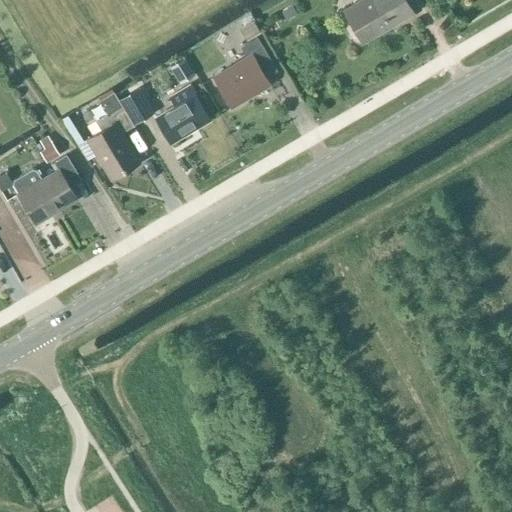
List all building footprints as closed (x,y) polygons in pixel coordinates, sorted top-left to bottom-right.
[(362,0),(344,11),(362,41),(413,11),(405,0),(362,0)] [(260,32),(254,21),(239,30),(245,40),(260,32)] [(214,77),(231,106),(269,83),(265,77),(276,70),(257,37),(241,47),(246,57),(214,77)] [(171,142),(209,119),(189,85),(170,96),(176,105),(156,117),(171,142)] [(154,112),(139,86),(118,99),(134,124),(154,112)] [(87,138),(111,178),(138,161),(121,133),(133,125),(113,91),(98,100),(106,113),(94,120),(100,131),(87,138)] [(139,133),(149,152),(159,147),(150,128),(139,133)] [(37,169),(32,168),(13,179),(12,183),(18,193),(17,194),(35,223),(76,198),(66,181),(77,174),(66,155),(54,162),(58,169),(42,179),(37,169)]
